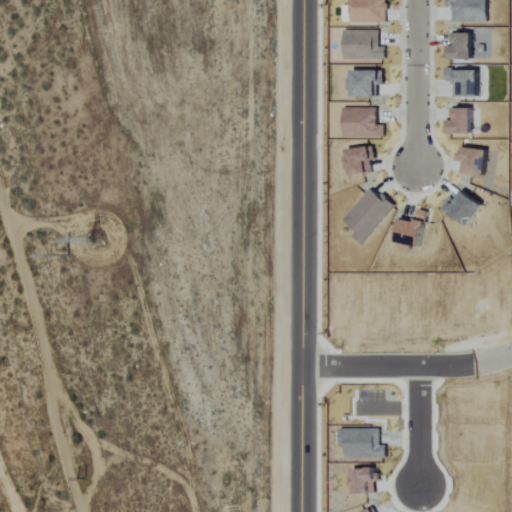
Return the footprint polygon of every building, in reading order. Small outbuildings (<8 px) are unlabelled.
[(353,0),(353,23),(388,23),(388,0),(353,0)] [(448,0),(449,6),(456,7),(455,22),(490,23),(490,0),(448,0)] [(347,60),(388,59),(388,47),(382,47),(381,31),(347,31),(347,60)] [(476,61),(477,35),(454,34),(454,47),(449,47),(449,60),(476,61)] [(482,98),(483,71),(449,70),(449,83),(457,83),(457,97),(482,98)] [(380,97),(381,86),(387,86),(387,72),(356,71),(356,79),(350,79),(349,96),(380,97)] [(380,126),(381,109),(347,108),(346,139),(385,140),(385,126),(380,126)] [(452,134),(476,135),(476,109),(452,109),(452,134)] [(351,176),(373,175),(373,162),(376,162),(375,147),(350,149),(351,176)] [(491,150),(465,149),(464,176),(490,177),(491,150)] [(366,246),(396,206),(372,188),(346,224),(358,233),(354,238),(366,246)] [(446,212),(473,228),(487,205),(466,192),(459,202),(454,199),(446,212)] [(403,218),(397,243),(423,249),(429,224),(403,218)] [(382,429),(342,430),(342,449),(347,449),(348,459),(388,458),(388,446),(382,446),(382,429)] [(352,471),(352,489),(356,489),(357,496),(378,496),(377,483),(382,483),(381,470),(352,471)]
